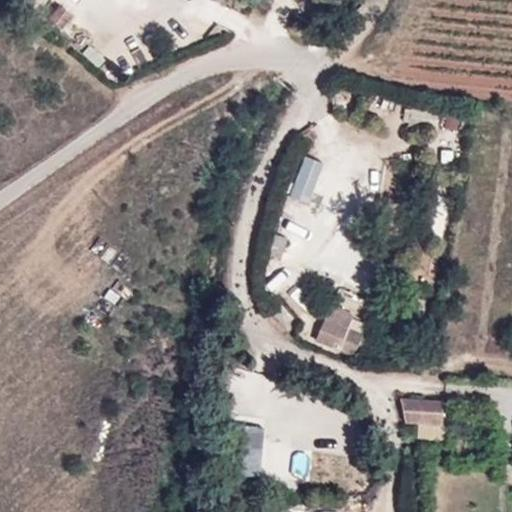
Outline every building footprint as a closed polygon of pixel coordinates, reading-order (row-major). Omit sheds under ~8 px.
[(309,200),(326,158),(307,150),(290,192),(309,200)] [(304,334),(342,350),(353,326),(339,320),(344,308),(320,298),(304,334)] [(390,392),(390,410),(414,410),(414,392),(390,392)] [(414,392),(414,410),(432,410),(432,392),(414,392)] [(262,471),(265,423),(234,421),(231,469),(262,471)]
